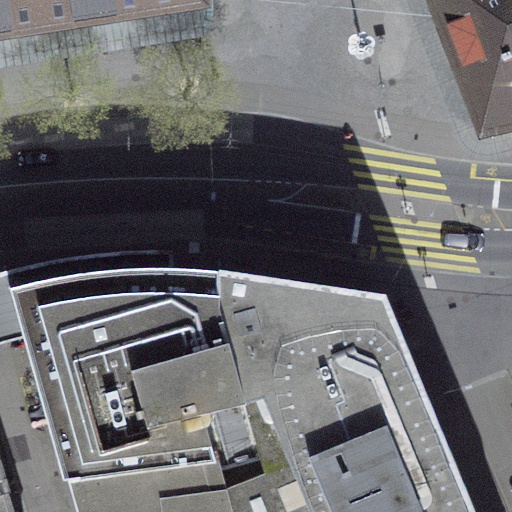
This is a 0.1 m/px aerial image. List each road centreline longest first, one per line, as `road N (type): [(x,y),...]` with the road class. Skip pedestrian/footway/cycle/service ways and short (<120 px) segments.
road 1 (primary): [(511,211),(238,180)]
road 2 (primary): [(238,180),(0,187)]
road 3 (residential): [(238,180),(238,24)]
road 4 (residential): [(0,365),(46,511)]
